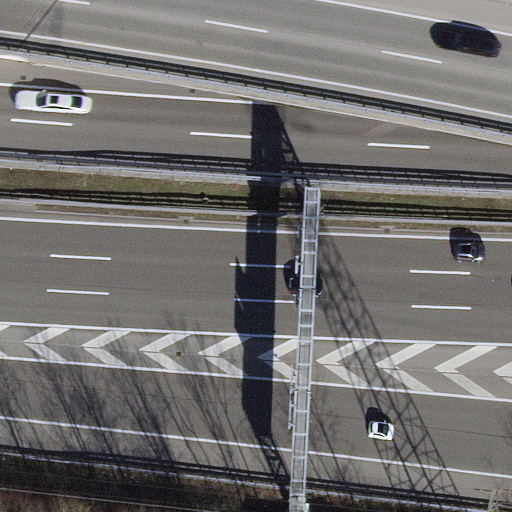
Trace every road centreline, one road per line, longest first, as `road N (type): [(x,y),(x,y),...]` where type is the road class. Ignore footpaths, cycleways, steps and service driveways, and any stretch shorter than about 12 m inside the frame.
road 1 (motorway): [(0,386),(511,440)]
road 2 (motorway): [(511,150),(0,118)]
road 3 (motorway): [(0,270),(511,291)]
road 4 (motorway): [(511,76),(62,0)]
